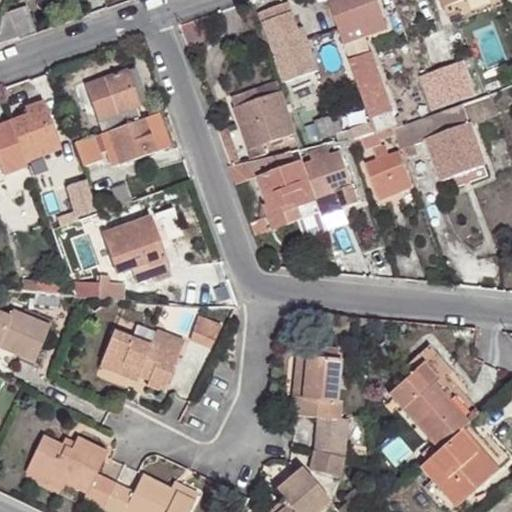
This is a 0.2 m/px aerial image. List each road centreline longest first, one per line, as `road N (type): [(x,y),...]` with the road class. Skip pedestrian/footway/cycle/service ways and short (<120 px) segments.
road 1 (residential): [(263,294),(249,283),(151,11)]
road 2 (residential): [(263,294),(252,401),(225,462),(210,463),(116,420)]
road 3 (residential): [(511,315),(263,294)]
road 4 (residential): [(0,64),(151,11)]
